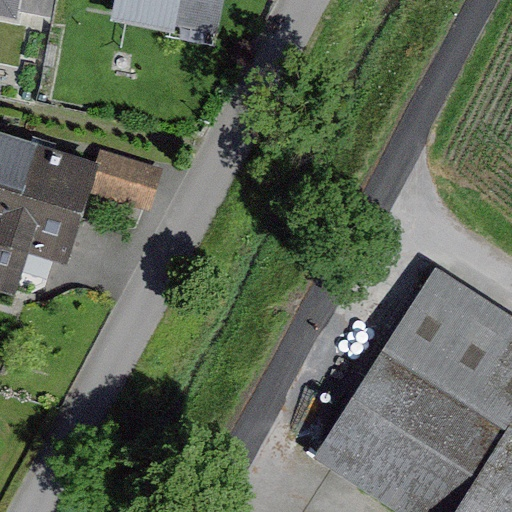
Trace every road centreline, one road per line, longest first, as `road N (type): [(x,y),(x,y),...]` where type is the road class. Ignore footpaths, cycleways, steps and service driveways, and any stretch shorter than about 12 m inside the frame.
road 1 (residential): [(214,511),(501,0)]
road 2 (residential): [(45,511),(322,0)]
